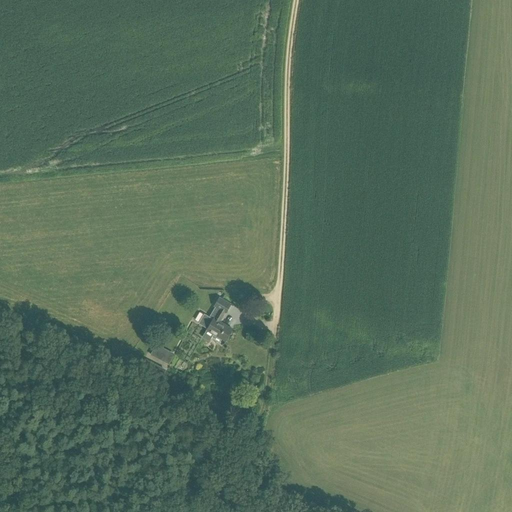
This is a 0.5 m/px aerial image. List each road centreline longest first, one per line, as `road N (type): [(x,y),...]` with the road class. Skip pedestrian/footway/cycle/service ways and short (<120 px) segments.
road 1 (unclassified): [(273,339),(295,0)]
road 2 (track): [(132,511),(235,446),(266,391),(273,339)]
